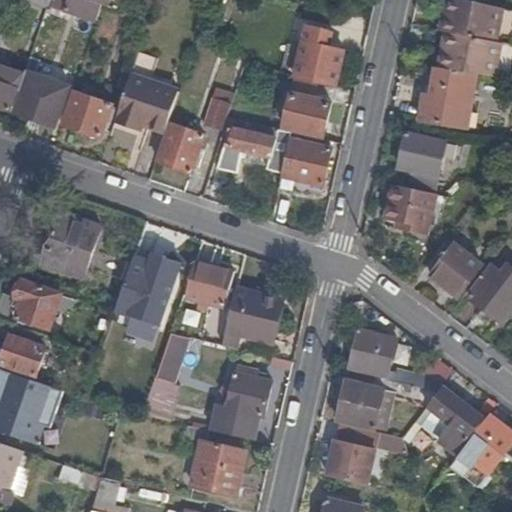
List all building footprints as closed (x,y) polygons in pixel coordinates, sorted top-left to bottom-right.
[(21,0),(50,10),(51,6),(53,0),(21,0)] [(53,0),(51,6),(98,22),(104,6),(86,0),(53,0)] [(86,0),(104,6),(109,8),(111,3),(101,0),(86,0)] [(160,0),(160,2),(182,10),(185,0),(160,0)] [(234,0),(217,0),(212,14),(227,20),(234,0)] [(443,50),(438,68),(477,74),(493,76),(501,49),(502,44),(497,43),(499,34),(505,11),(463,0),(447,0),(445,10),(440,31),(442,31),(453,34),(449,51),(443,50)] [(440,31),(445,10),(440,9),(434,30),(440,31)] [(511,37),(511,13),(505,11),(499,34),(511,37)] [(284,64),(282,73),(297,78),(298,77),(337,85),(345,50),(325,46),(329,31),(310,27),(300,68),(284,64)] [(437,49),(443,50),(449,51),(453,34),(442,31),(437,49)] [(493,76),(509,79),(511,66),(511,52),(501,49),(493,76)] [(20,91),(22,91),(27,75),(0,65),(0,107),(12,112),(20,91)] [(438,68),(435,67),(431,96),(424,95),(420,121),(468,129),(471,113),(477,74),(438,68)] [(132,80),(152,86),(155,79),(134,72),(132,80)] [(34,120),(42,122),(59,129),(73,88),(30,73),(23,93),(24,94),(17,114),(34,120)] [(301,80),(297,78),(294,94),(314,99),(317,84),(301,80)] [(145,127),(167,134),(180,95),(152,86),(132,80),(117,123),(143,131),(145,127)] [(225,132),(230,117),(237,97),(218,91),(215,100),(210,98),(201,124),(225,132)] [(113,106),(77,94),(66,126),(101,138),(113,106)] [(314,99),(294,94),(287,129),(326,137),(333,103),(314,99)] [(471,113),(468,129),(475,130),(478,113),(471,113)] [(39,129),(42,122),(34,120),(32,127),(39,129)] [(294,133),(240,120),(237,130),(232,129),(225,152),(231,154),(233,149),(273,158),(288,161),(293,140),(293,138),(294,133)] [(206,136),(173,125),(160,163),(193,173),(206,136)] [(410,186),(435,192),(446,143),(407,134),(399,169),(414,172),(418,173),(416,176),(412,175),(410,186)] [(286,171),(282,187),(296,190),(298,180),(324,186),(333,150),(309,144),(303,142),(293,140),(288,161),(286,171)] [(288,161),(273,158),(271,168),(286,171),(288,161)] [(434,195),(395,186),(387,221),(426,229),(434,195)] [(103,228),(64,214),(46,265),(85,279),(103,228)] [(140,245),(120,309),(133,313),(124,341),(157,352),(186,260),(140,245)] [(482,266),(455,245),(430,277),(458,298),(482,266)] [(236,273),(197,263),(191,280),(193,280),(188,298),(202,302),(200,309),(209,310),(210,304),(227,308),(236,273)] [(501,274),(491,267),(468,297),(502,323),(511,309),(511,270),(506,267),(501,274)] [(19,299),(25,301),(19,318),(52,329),(64,295),(25,281),(19,299)] [(251,287),(240,284),(238,290),(249,293),(251,287)] [(238,290),(224,346),(234,349),(238,333),(243,335),(273,343),(284,302),(249,293),(238,290)] [(207,329),(177,321),(172,334),(204,341),(207,329)] [(399,340),(360,331),(351,370),(390,379),(399,340)] [(234,349),(240,350),(243,335),(238,333),(234,349)] [(13,337),(4,364),(39,376),(48,349),(13,337)] [(170,351),(179,352),(182,341),(172,338),(170,351)] [(171,375),(179,352),(170,351),(162,372),(171,375)] [(219,408),(213,432),(256,442),(261,417),(266,418),(274,381),(246,376),(247,369),(238,368),(237,374),(229,410),(219,408)] [(396,383),(350,373),(339,421),(377,430),(386,393),(396,395),(399,384),(396,383)] [(398,374),(396,383),(399,384),(414,388),(416,378),(398,374)] [(414,388),(424,390),(426,388),(430,381),(416,378),(414,388)] [(0,431),(39,445),(54,402),(5,383),(0,397),(0,431)] [(412,395),(414,388),(399,384),(396,395),(403,397),(404,393),(412,395)] [(458,456),(485,421),(444,390),(429,410),(450,426),(439,442),(458,456)] [(386,393),(377,430),(387,433),(396,395),(386,393)] [(479,488),(511,444),(511,432),(490,416),(453,467),(479,488)] [(341,425),(328,477),(368,486),(380,434),(341,425)] [(98,426),(92,444),(105,448),(111,430),(98,426)] [(26,453),(0,443),(0,503),(11,507),(16,496),(11,494),(26,453)] [(203,443),(193,486),(237,496),(247,453),(203,443)] [(99,492),(103,479),(89,474),(70,467),(65,481),(84,487),(99,492)] [(99,492),(93,511),(96,511),(112,511),(120,482),(103,479),(99,492)] [(363,511),(364,510),(328,502),(325,511),(363,511)]
